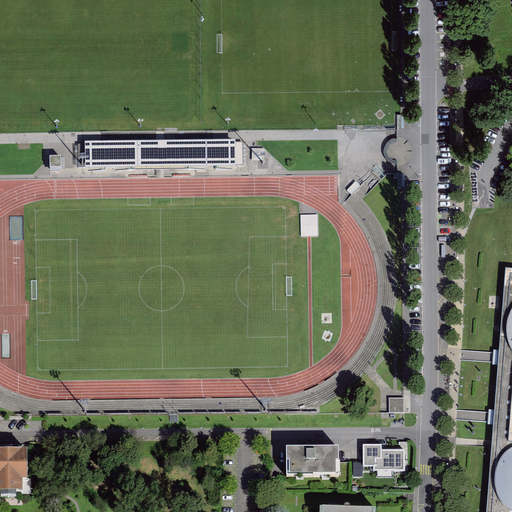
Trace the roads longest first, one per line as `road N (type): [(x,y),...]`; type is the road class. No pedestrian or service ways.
road 1 (residential): [(426,0),(428,432)]
road 2 (residential): [(0,435),(428,432)]
